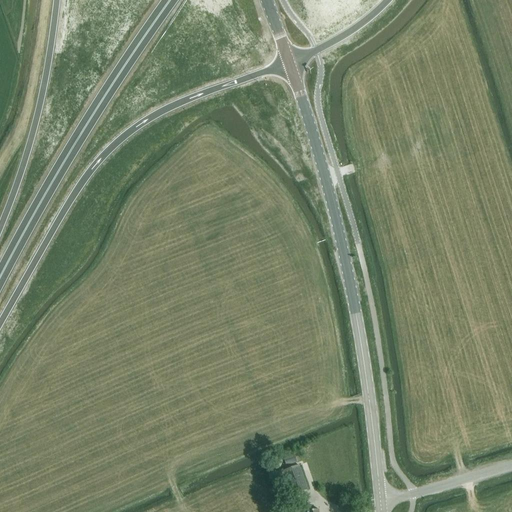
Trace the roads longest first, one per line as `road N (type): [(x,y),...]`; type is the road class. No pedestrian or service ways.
road 1 (tertiary): [(379,499),(348,272),(288,63)]
road 2 (trunk): [(0,324),(79,185),(110,147),(183,100),(288,63)]
road 3 (trunk): [(0,279),(56,173),(169,0)]
road 4 (trunk): [(58,0),(34,124),(0,225)]
road 5 (tertiary): [(379,499),(511,464)]
